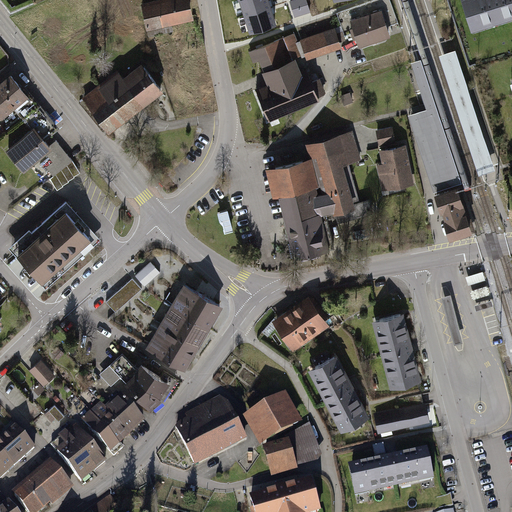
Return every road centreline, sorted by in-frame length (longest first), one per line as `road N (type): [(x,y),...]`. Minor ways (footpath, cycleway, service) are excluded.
road 1 (tertiary): [(164,219),(0,20)]
road 2 (residential): [(413,263),(478,511)]
road 3 (residential): [(164,219),(0,375)]
road 4 (residential): [(330,465),(223,488),(141,458)]
road 5 (residential): [(330,465),(316,417),(288,367),(238,329)]
road 6 (tertiary): [(238,329),(141,458)]
road 7 (tertiary): [(413,263),(296,284),(260,301)]
road 8 (residential): [(207,0),(226,99),(224,149)]
road 9 (residential): [(243,163),(285,145),(338,84)]
road 10 (tertiary): [(260,301),(164,219)]
